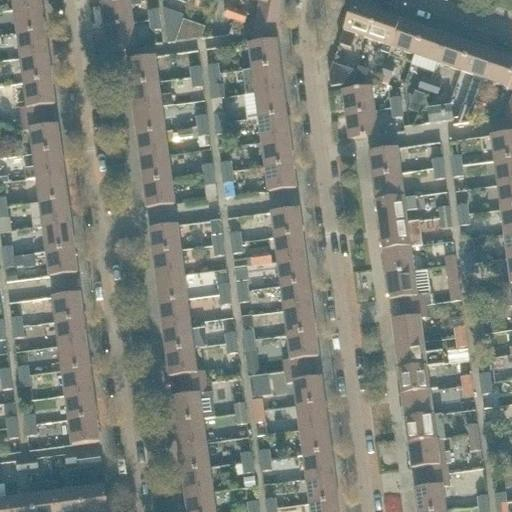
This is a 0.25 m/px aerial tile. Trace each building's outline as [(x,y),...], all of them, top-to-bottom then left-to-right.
[(13,0),(16,13),(42,9),(41,0),(13,0)] [(105,28),(133,25),(129,0),(128,0),(102,4),(105,28)] [(198,9),(201,0),(190,0),(188,5),(198,9)] [(249,0),(261,4),(252,47),(274,44),(274,43),(278,25),(283,0),(249,0)] [(369,41),(378,15),(353,7),(340,45),(352,49),(356,37),(369,41)] [(19,37),(45,33),(42,9),(16,13),(19,37)] [(235,22),(238,12),(228,9),(225,18),(235,22)] [(151,23),(161,22),(159,11),(149,12),(151,23)] [(238,12),(235,22),(245,25),(248,16),(238,12)] [(392,49),(401,23),(378,15),(369,41),(392,49)] [(161,22),(151,23),(152,32),(162,31),(161,22)] [(415,57),(424,32),(401,23),(392,49),(415,57)] [(109,53),(136,49),(133,25),(105,28),(109,53)] [(0,29),(0,41),(18,41),(18,29),(0,29)] [(439,65),(448,40),(424,32),(415,57),(439,65)] [(22,61),(49,58),(45,33),(19,37),(22,61)] [(462,73),(471,48),(448,40),(439,65),(462,73)] [(253,72),(280,69),(277,43),(274,43),(274,44),(252,47),(250,47),(253,72)] [(476,109),(479,99),(485,81),(494,56),(471,48),(462,73),(475,78),(465,106),(476,109)] [(209,78),(219,77),(218,66),(216,67),(214,52),(206,53),(209,78)] [(511,61),(494,56),(485,81),(511,90),(511,105),(507,120),(511,119),(511,61)] [(25,86),(52,83),(49,58),(22,61),(25,86)] [(132,88),(158,85),(155,59),(129,62),(132,88)] [(353,85),(358,73),(333,65),(330,75),(331,88),(353,85)] [(353,85),(366,83),(370,71),(360,67),(358,73),(353,85)] [(386,67),(382,77),(392,80),(396,70),(386,67)] [(192,80),(201,78),(200,69),(191,70),(192,80)] [(256,96),(283,93),(280,69),(253,72),(256,96)] [(219,77),(209,78),(211,88),(220,87),(219,77)] [(201,78),(192,80),(193,91),(203,89),(201,78)] [(429,93),(433,83),(423,80),(419,89),(429,93)] [(45,108),(55,107),(52,83),(25,86),(28,109),(29,110),(45,108)] [(433,83),(429,93),(439,96),(442,86),(433,83)] [(160,97),(158,85),(132,88),(135,113),(161,109),(174,107),(172,96),(160,97)] [(347,116),(375,113),(371,88),(344,91),(347,116)] [(259,121),(287,117),(283,93),(256,96),(259,121)] [(393,110),(403,109),(401,99),(391,100),(393,110)] [(479,99),(476,109),(485,112),(489,103),(479,99)] [(23,121),(46,118),(45,108),(29,110),(28,109),(22,110),(23,121)] [(138,137),(164,133),(161,109),(135,113),(138,137)] [(394,121),(404,120),(403,109),(393,110),(394,121)] [(431,126),(453,123),(452,109),(429,111),(431,126)] [(380,114),(375,115),(375,113),(347,116),(350,141),(378,137),(376,120),(381,120),(380,114)] [(216,126),(225,125),(224,115),(214,116),(216,126)] [(263,145),(290,141),(287,117),(259,121),(263,145)] [(31,131),(48,128),(46,118),(23,121),(25,133),(31,132),(31,131)] [(198,128),(208,127),(207,118),(197,119),(198,128)] [(225,125),(216,126),(217,137),(227,136),(225,125)] [(35,156),(61,153),(58,127),(48,128),(31,131),(31,132),(35,156)] [(208,127),(198,128),(200,139),(209,138),(208,127)] [(142,161),(168,158),(164,133),(138,137),(142,161)] [(496,163),(511,161),(511,135),(493,138),(496,163)] [(266,169),(293,165),(290,141),(263,145),(266,169)] [(374,179),(401,176),(398,150),(371,154),(374,179)] [(38,181),(65,178),(61,153),(35,156),(38,181)] [(452,169),(462,168),(461,157),(451,159),(452,169)] [(145,186),(171,182),(168,158),(142,161),(145,186)] [(434,171),(444,170),(443,160),(433,161),(434,171)] [(499,188),(511,186),(511,161),(496,163),(499,188)] [(232,174),(232,173),(231,164),(221,165),(222,176),(232,174)] [(269,194),(296,191),(293,165),(266,169),(269,194)] [(205,178),(214,177),(213,166),(204,167),(205,178)] [(464,178),(462,168),(452,169),(454,179),(464,178)] [(436,182),(446,180),(444,170),(434,171),(436,182)] [(225,200),(235,199),(232,174),(222,176),(225,200)] [(377,204),(404,200),(401,176),(374,179),(377,204)] [(208,203),(218,202),(214,177),(205,178),(208,203)] [(41,205),(68,202),(65,178),(38,181),(41,205)] [(148,211),(174,207),(171,182),(145,186),(148,211)] [(496,182),(469,182),(470,194),(496,193),(496,182)] [(502,213),(511,211),(511,186),(499,188),(502,213)] [(381,228),(407,225),(406,213),(418,211),(416,198),(404,200),(377,204),(381,228)] [(44,230),(71,227),(68,202),(41,205),(44,230)] [(459,218),(469,217),(468,207),(458,208),(459,218)] [(441,220),(451,219),(450,209),(440,211),(441,220)] [(276,240),(302,237),(299,211),(272,215),(276,240)] [(506,237),(511,236),(511,211),(502,213),(506,237)] [(469,217),(459,218),(460,229),(470,227),(469,217)] [(232,246),(242,245),(239,219),(229,220),(232,246)] [(451,219),(441,220),(442,231),(452,230),(451,219)] [(0,234),(0,235),(13,233),(11,220),(8,220),(0,221),(0,234)] [(411,249),(423,247),(419,223),(407,225),(381,228),(384,252),(411,249)] [(48,255),(74,251),(71,227),(44,230),(48,255)] [(154,256),(181,253),(178,227),(151,231),(154,256)] [(215,248),(224,247),(223,237),(214,238),(215,248)] [(279,265),(306,261),(302,237),(276,240),(279,265)] [(234,256),(243,255),(242,245),(232,246),(234,256)] [(216,258),(226,257),(224,247),(215,248),(216,258)] [(4,261),(13,260),(12,249),(2,250),(4,261)] [(387,277),(414,273),(411,249),(384,252),(387,277)] [(51,279),(78,275),(74,251),(48,255),(51,279)] [(158,281),(184,277),(181,253),(154,256),(158,281)] [(465,267),(475,266),(474,256),(464,257),(465,267)] [(236,270),(273,265),(272,257),(235,262),(236,270)] [(448,269),(457,268),(456,258),(446,259),(448,269)] [(13,260),(4,261),(5,271),(14,269),(13,260)] [(282,289),(309,285),(306,261),(279,265),(282,289)] [(475,266),(465,267),(467,277),(477,276),(475,266)] [(452,304),(462,303),(457,268),(448,269),(452,304)] [(424,297),(431,296),(428,272),(414,273),(387,277),(391,302),(401,301),(424,297)] [(161,305),(187,301),(184,277),(158,281),(161,305)] [(263,281),(263,293),(280,294),(280,281),(263,281)] [(239,296),(249,294),(247,283),(237,284),(239,296)] [(222,298),(231,297),(230,285),(220,287),(222,298)] [(285,314),(312,310),(309,285),(282,289),(285,314)] [(249,294),(239,296),(240,305),(250,304),(249,294)] [(57,325),(84,321),(80,296),(54,299),(57,325)] [(231,297),(222,298),(223,307),(232,306),(231,297)] [(402,311),(426,308),(424,297),(401,301),(402,311)] [(164,330),(191,326),(187,301),(161,305),(164,330)] [(13,331),(22,329),(19,304),(9,305),(13,331)] [(420,321),(427,320),(426,308),(402,311),(404,321),(420,319),(420,321)] [(289,338),(315,334),(312,310),(285,314),(289,338)] [(424,344),(420,321),(420,319),(404,321),(393,322),(397,348),(424,344)] [(87,345),(84,322),(84,321),(57,325),(60,349),(87,345)] [(167,353),(194,350),(191,326),(164,330),(167,353)] [(475,338),(485,337),(483,326),(474,328),(475,338)] [(14,341),(24,339),(22,329),(13,331),(14,341)] [(457,340),(467,339),(466,329),(456,330),(457,340)] [(0,357),(8,356),(5,332),(0,332),(0,357)] [(245,343),(255,342),(254,332),(244,333),(245,343)] [(228,346),(237,344),(236,334),(227,336),(228,346)] [(292,363),(308,360),(319,359),(315,334),(289,338),(292,361),(292,363)] [(485,337),(475,338),(476,348),(486,347),(485,337)] [(458,351),(468,349),(467,339),(457,340),(458,351)] [(255,342),(245,343),(247,354),(256,353),(255,342)] [(237,344),(228,346),(229,356),(239,355),(237,344)] [(400,372),(427,369),(424,344),(397,348),(400,372)] [(90,370),(87,346),(87,345),(60,349),(63,373),(90,370)] [(203,365),(196,366),(194,350),(167,353),(171,379),(181,378),(197,376),(197,374),(204,374),(203,365)] [(11,380),(10,370),(8,356),(0,357),(0,369),(2,382),(11,380)] [(295,383),(311,381),(308,360),(292,363),(292,361),(285,362),(288,385),(295,384),(295,383)] [(258,364),(248,365),(250,379),(260,377),(259,364),(258,364)] [(19,379),(29,378),(27,368),(18,369),(19,379)] [(403,397),(430,393),(427,369),(400,372),(403,397)] [(93,394),(90,371),(90,370),(63,373),(67,398),(93,394)] [(181,378),(182,387),(206,384),(204,374),(197,374),(197,376),(181,378)] [(482,387),(491,386),(490,375),(480,377),(482,387)] [(266,377),(250,379),(253,400),(269,398),(266,377)] [(29,378),(19,379),(20,389),(30,388),(29,378)] [(463,389),(473,388),(472,378),(462,379),(463,389)] [(5,406),(15,405),(11,380),(2,382),(5,406)] [(298,408),(325,404),(321,380),(311,381),(295,383),(295,384),(298,408)] [(207,396),(206,384),(182,387),(184,398),(200,396),(200,397),(207,396)] [(491,386),(482,387),(483,397),(493,396),(491,386)] [(465,399),(475,398),(473,388),(463,389),(465,399)] [(406,421),(433,418),(430,393),(403,397),(406,421)] [(97,419),(93,395),(93,394),(67,398),(70,422),(97,419)] [(203,421),(200,397),(200,396),(184,398),(173,399),(177,424),(203,421)] [(254,413),(264,412),(263,403),(253,404),(254,413)] [(301,433),(328,429),(325,404),(298,408),(301,433)] [(237,416),(247,414),(245,405),(236,406),(237,416)] [(264,412),(254,413),(256,424),(266,423),(264,412)] [(247,414),(237,416),(239,427),(248,425),(247,414)] [(410,446),(437,442),(444,441),(446,441),(443,416),(433,418),(406,421),(410,446)] [(26,429),(35,428),(34,417),(24,418),(26,429)] [(8,431),(18,430),(16,419),(7,420),(8,431)] [(100,444),(97,420),(97,419),(70,422),(74,447),(100,444)] [(180,449),(206,445),(203,421),(177,424),(180,449)] [(488,436),(498,435),(496,424),(487,425),(488,436)] [(470,438),(480,436),(479,427),(469,428),(470,438)] [(35,428),(26,429),(27,439),(37,437),(35,428)] [(305,457),(331,454),(328,429),(301,433),(305,457)] [(18,430),(8,431),(9,441),(19,440),(18,430)] [(498,435),(488,436),(489,446),(499,445),(498,435)] [(480,436),(470,438),(472,452),(482,451),(480,436)] [(444,441),(437,442),(410,446),(413,471),(423,469),(439,467),(439,466),(446,465),(452,464),(451,454),(445,454),(444,441)] [(183,473),(210,470),(206,445),(180,449),(183,473)] [(261,464),(271,463),(269,451),(260,453),(261,464)] [(77,465),(99,462),(98,452),(76,455),(77,465)] [(244,466),(253,465),(252,454),(242,455),(244,466)] [(308,482),(334,479),(331,454),(305,457),(308,482)] [(67,466),(77,465),(76,455),(66,456),(67,466)] [(27,462),(28,471),(39,470),(38,460),(27,462)] [(18,473),(28,471),(27,462),(17,463),(18,473)] [(271,463),(261,464),(262,474),(272,472),(271,463)] [(253,465),(244,466),(245,476),(254,475),(253,465)] [(425,480),(448,476),(446,465),(439,466),(439,467),(423,469),(425,480)] [(186,498),(213,494),(210,470),(183,473),(186,498)] [(443,489),(449,488),(448,476),(425,480),(426,490),(443,487),(443,489)] [(311,506),(338,502),(334,479),(308,482),(311,506)] [(445,511),(443,489),(443,487),(426,490),(416,491),(418,511),(445,511)] [(83,511),(109,511),(106,489),(81,492),(83,511)] [(58,511),(83,511),(81,492),(56,495),(58,511)] [(188,511),(215,511),(213,494),(186,498),(188,511)] [(33,511),(58,511),(56,495),(32,499),(33,511)] [(497,507),(507,505),(506,495),(496,496),(497,507)] [(480,510),(489,508),(488,497),(478,499),(480,510)] [(9,511),(33,511),(32,499),(8,502),(9,511)] [(267,511),(272,511),(277,511),(276,501),(266,502),(267,511)] [(0,511),(9,511),(8,502),(0,503),(0,511)] [(311,511),(338,511),(338,502),(311,506),(311,511)] [(249,511),(259,511),(258,503),(249,504),(249,511)]
